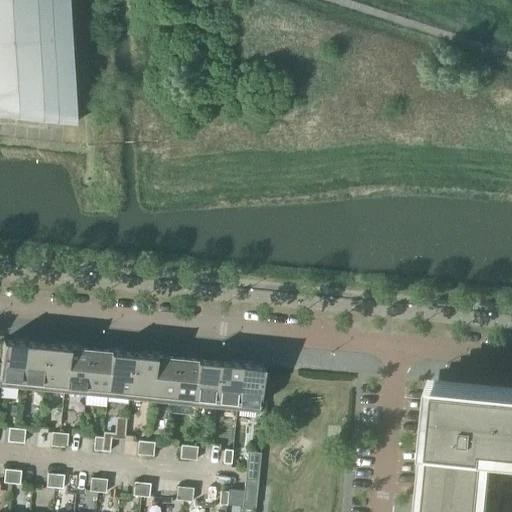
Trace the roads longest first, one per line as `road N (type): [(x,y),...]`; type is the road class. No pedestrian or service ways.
road 1 (residential): [(398,347),(0,309)]
road 2 (residential): [(382,511),(398,347)]
